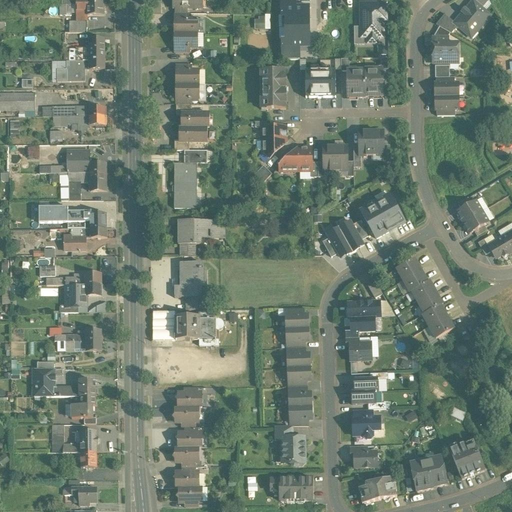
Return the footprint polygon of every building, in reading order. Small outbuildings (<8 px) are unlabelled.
[(201,0),(174,0),(174,8),(187,8),(198,9),(198,1),(201,1),(201,0)] [(476,0),(475,1),(489,9),(493,3),(487,0),(476,0)] [(473,2),(466,10),(465,9),(461,14),(462,15),(454,24),(454,25),(457,28),(467,36),(472,30),(476,33),(490,17),(473,2)] [(104,5),(87,5),(87,6),(87,17),(104,16),(104,5)] [(361,6),(361,28),(362,39),(364,39),(383,38),(382,21),(386,20),(386,5),(361,6)] [(77,14),(77,6),(66,6),(66,16),(71,16),(71,14),(77,14)] [(87,17),(87,6),(77,6),(77,14),(77,20),(87,20),(87,17)] [(308,8),(295,8),(282,8),(282,18),(286,18),(286,29),(309,29),(308,8)] [(270,29),(270,14),(264,14),(264,17),(259,17),(259,19),(254,19),(254,29),(270,29)] [(454,24),(445,16),(436,26),(450,34),(451,35),(457,28),(454,25),(454,24)] [(175,20),(175,21),(175,34),(197,35),(197,21),(189,20),(175,20)] [(87,22),(70,22),(70,34),(87,34),(87,22)] [(364,46),(364,39),(362,39),(361,28),(354,28),(354,46),(364,46)] [(450,34),(439,28),(433,39),(433,40),(447,40),(450,34)] [(309,48),(309,29),(286,29),(286,40),(282,41),(282,48),(283,48),(299,48),(309,48)] [(197,35),(175,34),(175,48),(189,49),(197,49),(197,35)] [(105,62),(105,39),(88,40),(89,49),(89,62),(105,62)] [(448,46),(447,40),(433,40),(433,64),(458,64),(458,46),(448,46)] [(299,48),(283,48),(284,61),(299,61),(299,48)] [(89,49),(77,49),(77,62),(89,62),(89,49)] [(349,60),(341,61),(341,71),(341,73),(347,73),(347,72),(349,72),(349,60)] [(70,62),(66,62),(67,71),(67,74),(67,83),(85,83),(85,71),(89,71),(89,62),(77,62),(70,62)] [(89,62),(89,71),(105,71),(105,62),(89,62)] [(449,79),(449,67),(435,67),(435,79),(436,79),(449,79)] [(67,83),(67,71),(58,71),(58,83),(67,83)] [(335,71),(305,72),(306,99),(336,99),(335,71)] [(383,98),(382,71),(381,71),(364,71),(365,72),(365,98),(366,98),(383,98)] [(177,72),(176,72),(176,86),(199,86),(199,72),(195,72),(191,72),(177,72)] [(284,72),(266,73),(266,79),(263,79),(263,104),(267,104),(267,110),(285,110),(285,104),(286,104),(286,93),(285,93),(285,89),(286,89),(285,78),(284,78),(284,72)] [(349,72),(347,72),(347,73),(348,99),(366,99),(366,98),(365,98),(365,72),(349,72)] [(436,85),(435,85),(436,98),(458,98),(458,85),(454,85),(436,85)] [(199,86),(176,86),(176,100),(191,100),(199,100),(199,86)] [(35,95),(0,95),(0,111),(35,111),(35,95)] [(458,98),(436,98),(436,112),(437,112),(455,111),(458,111),(458,98)] [(177,106),(176,106),(176,116),(182,116),(182,114),(192,114),(192,106),(191,106),(177,106)] [(90,109),(60,109),(60,118),(67,118),(90,118),(90,109)] [(105,109),(90,109),(90,118),(105,118),(105,109)] [(192,114),(182,114),(182,116),(182,129),(204,129),(206,129),(206,114),(192,114)] [(67,118),(60,118),(53,118),(53,127),(67,127),(67,125),(67,118)] [(90,127),(90,118),(67,118),(67,125),(80,125),(79,127),(79,132),(81,132),(81,134),(84,134),(84,132),(86,131),(86,127),(90,127)] [(105,127),(105,118),(90,118),(90,127),(96,127),(96,129),(100,129),(101,127),(105,127)] [(10,121),(10,138),(20,138),(20,121),(10,121)] [(182,129),(180,129),(179,141),(179,143),(189,143),(204,143),(204,129),(182,129)] [(267,129),(262,129),(262,141),(286,141),(286,129),(267,129)] [(61,143),(61,132),(51,132),(51,143),(61,143)] [(372,157),(371,133),(359,133),(359,148),(360,157),(361,157),(372,157)] [(383,133),(371,133),(372,157),(384,157),(383,147),(383,133)] [(189,143),(179,143),(179,141),(175,141),(175,152),(184,152),(189,152),(189,143)] [(286,144),(286,141),(262,141),(262,154),(270,161),(286,144)] [(39,148),(28,148),(28,159),(39,158),(39,148)] [(347,148),(335,149),(336,173),(347,172),(348,172),(347,163),(347,148)] [(312,164),(311,149),(299,149),(299,152),(300,173),(311,173),(312,173),(312,164)] [(335,149),(324,149),(324,164),(324,173),(336,173),(335,149)] [(89,152),(68,152),(68,167),(68,174),(90,174),(90,165),(89,165),(89,167),(86,167),(86,161),(89,161),(89,152)] [(189,152),(184,152),(184,165),(197,165),(207,165),(207,152),(189,152)] [(290,157),(280,168),(280,173),(300,173),(299,152),(295,152),(293,154),(290,154),(290,157)] [(106,165),(90,165),(90,174),(106,174),(106,165)] [(184,165),(174,165),(174,210),(191,210),(191,187),(197,187),(197,165),(184,165)] [(263,167),(253,178),(257,182),(268,171),(263,167)] [(268,171),(257,182),(262,186),(272,176),(268,171)] [(52,174),(40,174),(40,178),(34,178),(34,185),(41,185),(41,183),(60,183),(60,174),(52,174)] [(90,174),(68,174),(69,195),(81,195),(81,183),(90,183),(90,174)] [(106,192),(106,174),(90,174),(90,183),(90,192),(106,192)] [(361,213),(377,240),(404,225),(389,197),(361,213)] [(468,199),(458,205),(461,210),(471,204),(468,199)] [(471,204),(461,210),(456,213),(463,224),(483,213),(476,201),(471,204)] [(68,208),(39,208),(39,224),(68,224),(68,213),(68,208)] [(93,212),(84,213),(84,222),(85,222),(90,221),(91,230),(106,230),(106,215),(93,215),(93,212)] [(84,213),(68,213),(68,224),(85,224),(85,222),(84,222),(84,213)] [(483,213),(463,224),(469,236),(474,233),(484,226),(484,227),(489,224),(483,213)] [(220,222),(180,222),(180,245),(196,245),(201,245),(201,234),(210,234),(210,239),(220,239),(220,222)] [(339,230),(353,254),(358,251),(358,249),(363,246),(361,242),(352,227),(350,223),(339,230)] [(359,223),(352,227),(361,242),(368,238),(359,223)] [(484,226),(474,233),(477,238),(487,232),(484,227),(484,226)] [(91,230),(71,230),(71,236),(64,236),(64,245),(71,245),(71,252),(85,252),(85,239),(91,239),(91,230)] [(106,230),(91,230),(91,239),(106,239),(106,230)] [(347,257),(353,254),(339,230),(328,236),(330,240),(338,255),(341,259),(346,256),(347,257)] [(511,232),(502,239),(511,255),(511,254),(511,232)] [(488,247),(487,247),(491,253),(495,261),(502,257),(503,260),(511,255),(502,239),(488,247)] [(338,255),(330,240),(323,243),(332,259),(338,255)] [(488,247),(484,241),(478,244),(485,256),(491,253),(487,247),(488,247)] [(196,245),(180,245),(180,257),(196,257),(196,245)] [(415,261),(397,271),(403,283),(421,273),(415,261)] [(202,264),(180,264),(180,287),(174,287),(175,299),(185,299),(198,299),(199,299),(202,299),(202,289),(206,289),(206,270),(202,270),(202,264)] [(55,267),(40,267),(40,278),(55,277),(55,267)] [(421,273),(403,283),(410,295),(412,294),(428,284),(421,273)] [(85,275),(75,275),(75,279),(65,279),(66,286),(85,286),(85,275)] [(85,275),(85,286),(101,286),(101,275),(85,275)] [(428,284),(412,294),(418,305),(436,295),(429,283),(428,284)] [(382,296),(376,284),(368,288),(375,300),(382,296)] [(85,286),(66,286),(66,295),(69,298),(69,306),(69,307),(78,307),(86,307),(86,296),(85,296),(85,286)] [(101,296),(101,286),(85,286),(85,296),(86,296),(101,296)] [(436,295),(418,305),(424,316),(441,307),(441,308),(443,307),(436,295)] [(199,311),(198,299),(185,299),(186,311),(199,311)] [(380,303),(364,304),(365,319),(374,319),(374,320),(380,320),(380,319),(381,319),(380,303)] [(364,304),(348,305),(349,320),(351,320),(365,319),(364,304)] [(424,316),(423,317),(429,329),(447,319),(441,308),(441,307),(424,316)] [(215,311),(199,311),(199,317),(175,317),(175,331),(173,331),(174,340),(175,340),(175,341),(199,341),(199,347),(219,347),(219,332),(221,331),(222,330),(223,328),(224,326),(223,324),(222,322),(221,321),(219,320),(216,320),(215,311)] [(304,316),(286,317),(286,330),(308,330),(308,316),(304,316)] [(365,319),(351,320),(351,333),(351,334),(359,333),(375,333),(374,320),(374,319),(365,319)] [(447,319),(429,329),(436,341),(454,331),(447,319)] [(308,330),(286,330),(287,344),(305,343),(309,343),(308,330)] [(86,342),(86,332),(78,332),(78,336),(65,336),(65,343),(74,342),(86,342)] [(101,342),(101,332),(86,332),(86,342),(101,342)] [(359,339),(346,340),(346,348),(350,348),(350,346),(360,346),(359,339)] [(74,342),(65,343),(66,353),(74,353),(74,349),(74,342)] [(101,342),(86,342),(86,349),(86,350),(86,353),(101,352),(101,342)] [(360,346),(350,346),(350,348),(351,362),(372,361),(371,345),(360,346)] [(305,355),(287,356),(288,370),(310,369),(309,355),(305,355)] [(310,369),(288,370),(289,383),(307,382),(310,382),(310,369)] [(54,370),(37,370),(37,382),(54,382),(54,370)] [(93,382),(93,381),(80,381),(80,388),(80,398),(96,398),(96,389),(91,389),(91,382),(93,382)] [(355,394),(376,394),(379,393),(379,381),(378,381),(370,381),(354,382),(355,394)] [(54,389),(54,382),(37,382),(37,388),(36,388),(37,390),(38,390),(38,398),(71,398),(80,398),(80,388),(54,389)] [(307,394),(289,395),(290,422),(308,421),(312,421),(311,394),(307,394)] [(376,394),(355,394),(352,394),(352,406),(368,406),(376,405),(376,394)] [(197,395),(184,396),(184,395),(178,395),(178,398),(176,400),(179,403),(179,409),(198,409),(201,409),(200,395),(197,395)] [(96,398),(80,398),(80,405),(80,407),(93,407),(96,407),(96,398)] [(93,407),(80,407),(71,407),(72,420),(83,420),(84,420),(93,420),(93,419),(93,407)] [(198,423),(198,409),(179,409),(176,409),(176,416),(173,418),(176,421),(176,423),(182,423),(195,423),(198,423)] [(462,423),(467,415),(456,409),(451,417),(462,423)] [(368,412),(354,412),(355,420),(372,419),(372,411),(368,412)] [(355,420),(353,420),(354,438),(364,437),(364,439),(367,441),(371,441),(373,438),(373,436),(374,432),(380,432),(380,419),(372,419),(355,420)] [(64,426),(52,426),(52,436),(64,436),(64,426)] [(292,440),(292,428),(290,428),(275,428),(276,441),(282,441),(282,440),(292,440)] [(97,439),(97,432),(81,432),(81,433),(76,433),(77,446),(81,446),(81,445),(97,445),(99,445),(99,439),(97,439)] [(198,435),(185,435),(179,435),(179,438),(176,440),(179,443),(179,449),(198,449),(201,449),(201,435),(198,435)] [(64,436),(52,436),(53,446),(63,446),(64,446),(64,436)] [(305,464),(304,440),(292,440),(282,440),(282,441),(282,464),(289,464),(289,465),(291,465),(294,467),(301,467),(305,464)] [(97,445),(81,445),(81,446),(81,454),(97,454),(97,445)] [(63,446),(53,446),(53,454),(63,454),(63,446)] [(64,446),(63,446),(63,454),(67,454),(81,454),(81,446),(77,446),(64,446)] [(468,450),(466,446),(450,452),(462,481),(485,472),(475,447),(468,450)] [(367,448),(350,449),(350,458),(351,458),(354,458),(354,454),(368,454),(367,448)] [(198,463),(198,449),(179,449),(176,449),(176,456),(174,458),(176,461),(176,463),(195,463),(198,463)] [(368,454),(354,454),(354,458),(351,458),(351,463),(354,462),(355,470),(377,469),(376,453),(368,454)] [(97,469),(97,454),(81,454),(81,459),(81,469),(97,469)] [(432,461),(427,462),(426,459),(425,459),(426,464),(420,465),(420,463),(411,465),(417,493),(433,490),(433,488),(437,487),(437,488),(447,486),(442,464),(441,464),(440,459),(432,461)] [(182,475),(176,475),(176,478),(174,480),(176,483),(176,489),(179,489),(198,489),(198,475),(195,475),(182,475)] [(256,491),(256,477),(247,478),(248,492),(256,491)] [(393,479),(365,485),(366,488),(359,490),(362,505),(397,498),(396,493),(397,492),(395,485),(394,485),(393,479)] [(312,480),(280,480),(280,481),(271,481),(271,493),(280,493),(280,503),(312,502),(312,480)] [(198,489),(179,489),(179,496),(177,498),(180,501),(179,503),(198,503),(202,503),(201,489),(198,489)] [(80,490),(79,490),(79,497),(75,497),(75,504),(79,504),(89,504),(97,504),(97,490),(80,490)]
